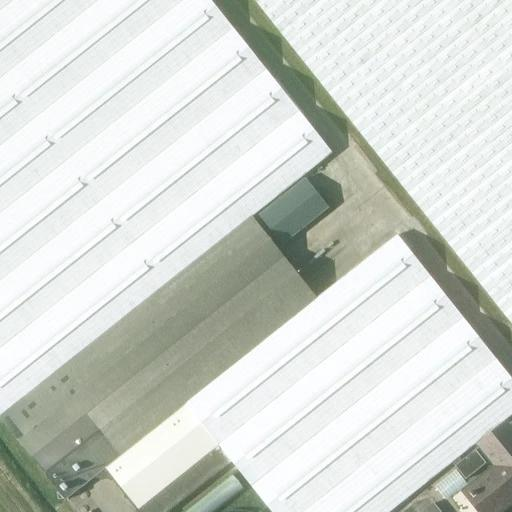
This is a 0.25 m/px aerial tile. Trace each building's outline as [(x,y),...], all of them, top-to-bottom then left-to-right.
[(271,511),(390,511),(511,416),(511,379),(398,235),(319,298),(253,217),(308,173),(315,183),(341,163),(212,0),(0,0),(0,417),(66,500),(98,475),(99,476),(111,478),(112,476),(140,511),(168,511),(232,462),(271,511)] [(511,0),(255,0),(511,324),(511,0)] [(306,179),(260,216),(283,245),(329,208),(306,179)] [(492,460),(497,467),(469,489),(487,511),(500,511),(511,503),(511,432),(507,426),(481,447),(492,460)] [(481,447),(456,467),(466,480),(492,460),(481,447)] [(442,511),(435,503),(425,511),(442,511)]
